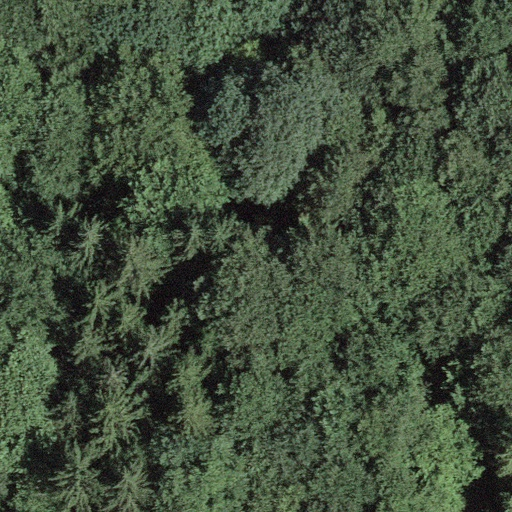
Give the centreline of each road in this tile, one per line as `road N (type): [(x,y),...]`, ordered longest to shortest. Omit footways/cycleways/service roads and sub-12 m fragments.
road 1 (track): [(0,226),(205,241),(290,263),(364,305),(412,352),(458,430),(475,511)]
road 2 (track): [(0,131),(112,102),(511,35)]
